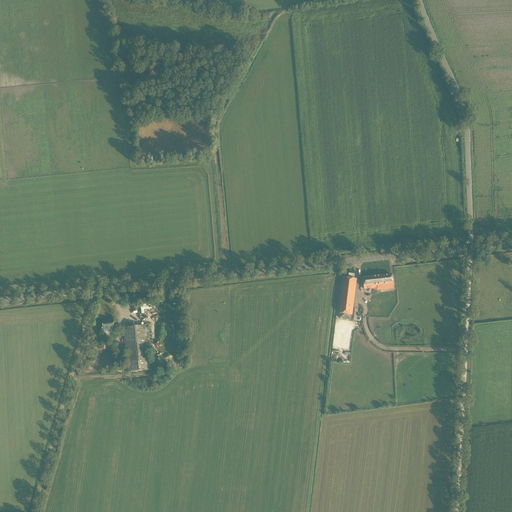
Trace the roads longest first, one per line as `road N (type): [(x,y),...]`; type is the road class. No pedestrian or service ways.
road 1 (unclassified): [(471,248),(0,300)]
road 2 (track): [(471,248),(457,511)]
road 3 (unclassified): [(471,248),(466,117),(418,0)]
road 4 (track): [(32,511),(95,290)]
